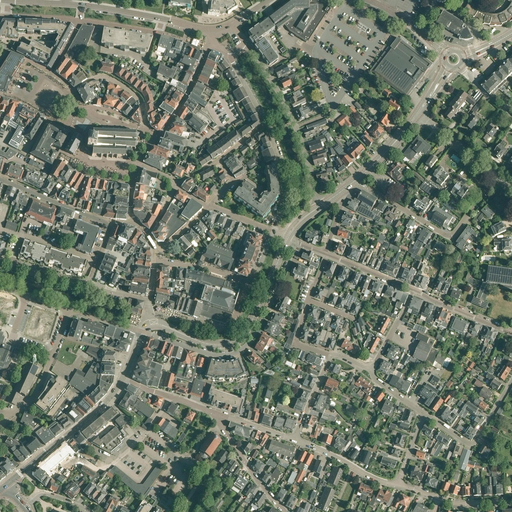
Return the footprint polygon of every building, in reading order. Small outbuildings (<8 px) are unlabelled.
[(208,15),(219,16),(219,14),(223,14),(218,0),(204,0),(204,3),(205,4),(206,6),(208,7),(208,15)] [(218,0),(223,14),(226,12),(228,14),(237,8),(233,2),(235,0),(218,0)] [(275,13),(268,18),(277,30),(284,25),(289,31),(299,38),(304,41),(306,43),(307,41),(308,41),(327,13),(328,14),(328,13),(328,12),(330,9),(331,9),(330,8),(330,7),(331,6),(331,5),(331,4),(330,4),(330,3),(330,2),(329,1),(328,0),(327,0),(292,0),(289,0),(289,2),(275,13)] [(489,25),(490,27),(502,26),(502,24),(507,23),(507,22),(511,18),(511,0),(508,0),(508,1),(511,3),(511,4),(510,6),(508,8),(506,10),(505,11),(504,12),(502,13),(499,14),(497,15),(495,15),(493,15),(492,15),(489,14),(487,13),(484,12),(472,4),(470,6),(469,5),(467,5),(464,11),(465,12),(473,18),(474,19),(483,25),(484,24),(489,25)] [(466,40),(467,40),(470,40),(473,39),(465,24),(444,11),(440,16),(436,23),(458,36),(459,39),(463,40),(466,40)] [(254,46),(255,47),(264,40),(262,37),(275,27),(268,18),(248,33),(251,37),(249,39),(253,44),(254,43),(255,45),(254,46)] [(44,66),(51,69),(62,48),(61,47),(63,44),(64,45),(74,28),(67,24),(66,26),(63,24),(56,24),(50,23),(42,23),(36,22),(32,22),(25,22),(18,22),(3,21),(0,26),(0,39),(1,36),(17,37),(18,30),(27,31),(27,34),(32,34),(33,31),(58,32),(56,36),(58,37),(55,43),(38,42),(37,44),(32,42),(31,43),(14,43),(13,45),(12,44),(10,49),(30,59),(38,63),(44,66)] [(59,75),(67,81),(77,67),(78,66),(80,67),(82,63),(80,62),(82,60),(95,27),(82,26),(67,52),(73,55),(59,75)] [(117,47),(118,31),(104,29),(101,44),(105,45),(105,47),(109,49),(114,49),(113,46),(117,47)] [(137,34),(118,31),(117,47),(121,48),(120,50),(125,52),(129,52),(129,49),(133,50),(137,34)] [(137,34),(133,50),(136,50),(136,53),(140,54),(145,54),(145,52),(148,52),(153,37),(137,34)] [(157,51),(164,54),(165,49),(169,39),(161,36),(158,47),(157,51)] [(372,72),(407,98),(416,85),(417,85),(423,76),(425,74),(429,69),(430,67),(432,64),(428,61),(421,56),(422,56),(421,56),(415,51),(408,46),(402,41),(398,38),(397,40),(372,72)] [(165,49),(164,54),(163,56),(174,59),(174,56),(178,58),(183,44),(182,43),(169,39),(165,49)] [(270,65),(271,66),(278,61),(277,60),(278,59),(264,40),(255,47),(269,66),(270,65)] [(186,58),(198,63),(202,55),(203,55),(202,53),(197,51),(198,48),(186,43),(182,56),(186,58)] [(219,65),(218,67),(223,74),(224,73),(224,72),(224,71),(230,67),(224,60),(224,59),(221,58),(222,55),(212,50),(210,53),(211,53),(207,60),(219,65)] [(10,52),(5,61),(18,69),(21,65),(20,65),(24,59),(24,58),(10,52)] [(54,72),(59,75),(73,55),(67,52),(64,57),(54,72)] [(288,61),(290,64),(297,60),(301,57),(299,54),(295,56),(288,61)] [(171,67),(172,67),(173,67),(175,68),(177,69),(192,77),(198,63),(186,58),(182,56),(179,63),(177,65),(176,65),(178,61),(174,60),(171,67)] [(489,80),(481,87),(494,99),(497,96),(495,93),(499,90),(504,84),(507,82),(505,80),(508,77),(511,73),(511,57),(508,61),(500,69),(494,74),(489,80)] [(105,73),(105,72),(108,60),(106,60),(105,63),(101,62),(99,71),(105,73)] [(105,72),(112,74),(114,65),(110,64),(111,61),(108,60),(105,72)] [(207,60),(205,66),(215,70),(217,66),(218,67),(219,65),(207,60)] [(1,67),(0,69),(0,74),(10,78),(12,79),(18,69),(5,61),(1,67)] [(289,73),(290,72),(291,72),(291,71),(291,70),(290,68),(289,68),(288,68),(287,69),(285,65),(274,71),(278,78),(281,77),(282,79),(288,76),(287,74),(289,73)] [(158,73),(172,80),(177,69),(175,68),(173,67),(172,67),(171,71),(163,67),(161,66),(160,66),(159,70),(158,73)] [(202,71),(220,79),(222,73),(215,70),(205,66),(202,71)] [(125,71),(126,71),(128,68),(126,67),(124,70),(120,67),(115,74),(120,78),(125,71)] [(234,74),(231,68),(224,72),(224,73),(227,78),(234,74)] [(172,80),(188,87),(192,77),(177,69),(172,80)] [(131,75),(134,72),(131,70),(129,74),(126,71),(125,71),(120,78),(126,82),(131,75)] [(200,76),(217,84),(220,79),(202,71),(200,76)] [(67,81),(74,88),(87,79),(80,72),(75,77),(72,74),(67,81)] [(172,80),(158,73),(156,79),(165,84),(173,87),(175,89),(184,94),(188,87),(172,80)] [(0,84),(8,87),(10,80),(9,79),(10,78),(0,74),(0,84)] [(126,82),(131,85),(136,78),(136,79),(139,76),(137,74),(134,77),(131,75),(126,82)] [(227,78),(230,83),(231,82),(237,79),(234,74),(227,78)] [(280,82),(284,88),(291,85),(289,82),(291,81),(293,79),(294,80),(295,76),(295,74),(291,76),(291,77),(288,79),(287,78),(280,82)] [(206,86),(215,90),(217,84),(200,76),(197,82),(206,86)] [(136,78),(131,85),(131,86),(136,90),(136,89),(141,82),(142,83),(144,79),(142,78),(140,81),(136,79),(136,78)] [(237,79),(231,82),(234,88),(240,85),(237,79)] [(86,85),(77,90),(85,104),(89,102),(94,99),(94,98),(95,98),(96,97),(100,86),(99,85),(100,84),(98,81),(93,81),(90,82),(86,85)] [(145,85),(142,83),(141,82),(136,89),(142,93),(147,86),(149,83),(147,82),(145,85)] [(103,105),(113,108),(118,99),(120,97),(124,91),(109,83),(103,105)] [(194,88),(211,98),(214,93),(197,83),(194,88)] [(173,87),(165,84),(161,95),(162,95),(163,93),(167,95),(167,94),(179,102),(183,95),(175,89),(173,87)] [(144,98),(145,98),(154,93),(153,90),(150,92),(147,86),(142,93),(144,98)] [(191,94),(208,103),(211,98),(194,88),(191,94)] [(238,103),(241,101),(248,98),(242,88),(233,93),(238,103)] [(113,108),(119,111),(128,101),(132,97),(124,91),(120,97),(118,99),(113,108)] [(289,100),(293,108),(301,104),(302,105),(305,103),(304,100),(303,100),(299,91),(297,92),(297,91),(292,94),(293,96),(294,96),(295,97),(289,100)] [(472,108),(473,106),(478,101),(480,98),(476,95),(474,98),(473,98),(472,97),(472,98),(469,95),(468,96),(461,91),(457,97),(463,102),(464,102),(465,100),(471,105),(470,107),(472,108)] [(144,98),(146,104),(153,103),(154,102),(152,97),(155,95),(154,93),(145,98),(144,98)] [(189,98),(205,108),(207,104),(191,94),(189,98)] [(167,95),(162,102),(174,110),(179,102),(167,95)] [(392,109),(396,113),(402,105),(398,103),(400,101),(394,97),(394,98),(391,96),(389,98),(392,100),(388,106),(392,109)] [(464,102),(463,102),(457,97),(455,99),(454,99),(453,100),(453,101),(460,107),(464,102)] [(3,118),(11,101),(3,98),(0,107),(0,122),(1,118),(3,118)] [(94,99),(89,102),(90,104),(92,105),(101,107),(101,105),(102,100),(95,98),(94,98),(94,99)] [(120,111),(128,117),(133,110),(129,107),(131,105),(133,107),(136,104),(136,103),(133,98),(129,102),(125,104),(120,111)] [(241,101),(244,107),(250,103),(248,98),(241,101)] [(197,117),(208,126),(214,131),(217,129),(217,128),(208,112),(189,99),(183,107),(197,117)] [(11,119),(19,105),(20,104),(11,101),(0,128),(5,130),(7,125),(10,119),(11,119)] [(449,106),(450,107),(457,112),(460,107),(453,101),(449,106)] [(170,116),(174,110),(162,102),(161,102),(158,104),(157,102),(154,104),(157,111),(160,109),(161,110),(162,110),(165,112),(164,112),(170,116)] [(354,105),(359,110),(362,107),(357,102),(354,105)] [(145,104),(147,114),(154,110),(153,107),(154,107),(153,103),(146,104),(145,104)] [(250,103),(244,107),(247,112),(253,109),(250,103)] [(296,116),(318,107),(316,103),(306,107),(307,108),(303,110),(301,107),(294,110),(296,116)] [(235,106),(242,119),(245,118),(237,104),(235,106)] [(17,150),(17,149),(20,145),(24,137),(28,130),(25,129),(27,126),(29,127),(32,121),(33,121),(38,114),(24,106),(24,107),(19,105),(11,119),(10,119),(7,125),(17,130),(8,145),(17,150)] [(193,122),(197,117),(183,107),(183,106),(177,117),(183,122),(184,121),(187,123),(189,120),(193,122)] [(348,110),(353,115),(357,111),(352,106),(348,110)] [(132,120),(140,124),(142,121),(138,107),(135,111),(129,117),(132,120)] [(296,116),(299,121),(306,118),(305,115),(309,113),(319,109),(318,107),(296,116)] [(446,118),(448,119),(449,119),(450,120),(455,114),(456,114),(457,112),(450,107),(448,109),(449,110),(445,115),(446,116),(446,118)] [(465,125),(471,129),(478,120),(480,118),(476,115),(477,114),(475,113),(478,110),(475,107),(472,110),(470,113),(470,114),(468,116),(471,118),(465,125)] [(156,114),(161,110),(160,109),(157,111),(147,116),(148,122),(151,126),(155,121),(153,118),(156,114)] [(253,109),(247,112),(250,118),(256,114),(253,109)] [(169,118),(170,116),(164,112),(163,111),(160,116),(156,114),(153,118),(155,121),(151,126),(151,127),(157,131),(158,131),(159,131),(160,130),(169,118)] [(379,122),(385,126),(386,125),(387,125),(390,122),(388,121),(390,118),(387,116),(388,114),(385,112),(383,114),(384,114),(383,116),(383,115),(381,118),(381,119),(379,122)] [(28,131),(28,130),(24,137),(31,141),(34,137),(41,124),(42,124),(45,118),(38,114),(33,121),(34,121),(28,131)] [(250,125),(249,126),(253,130),(261,123),(256,114),(250,118),(253,123),(250,125)] [(339,118),(345,124),(348,128),(352,123),(350,120),(344,114),(339,118)] [(169,132),(182,135),(184,128),(182,127),(185,122),(183,122),(177,117),(174,122),(169,132)] [(182,135),(194,138),(195,134),(196,132),(200,135),(208,126),(197,117),(193,122),(189,120),(187,123),(184,121),(183,122),(185,122),(182,127),(184,128),(182,135)] [(336,121),(342,127),(345,124),(339,118),(336,121)] [(316,135),(314,129),(328,123),(326,119),(325,119),(307,127),(308,129),(303,131),(306,138),(316,135)] [(30,154),(52,165),(57,154),(50,150),(50,147),(51,145),(54,144),(61,148),(69,132),(47,121),(30,154)] [(376,127),(374,128),(381,135),(381,134),(382,135),(383,133),(383,132),(382,131),(383,130),(378,125),(375,122),(373,124),(376,127)] [(482,138),(486,141),(490,136),(492,138),(496,132),(491,127),(493,125),(489,122),(489,123),(488,122),(484,127),(488,130),(482,138)] [(248,124),(243,128),(247,134),(253,130),(249,126),(248,124)] [(373,137),(375,139),(376,138),(377,139),(377,138),(378,139),(379,137),(379,136),(381,135),(374,128),(373,126),(368,131),(370,133),(374,136),(373,137)] [(238,132),(242,137),(247,134),(243,128),(238,132)] [(116,156),(116,158),(117,158),(117,156),(126,157),(126,153),(131,153),(131,150),(131,149),(134,149),(137,147),(137,143),(135,141),(138,139),(138,135),(136,133),(137,131),(136,131),(135,132),(133,132),(133,131),(132,131),(132,132),(127,132),(127,130),(126,130),(126,132),(119,132),(119,130),(118,130),(118,132),(113,131),(113,130),(112,130),(112,131),(109,131),(109,130),(108,129),(108,131),(103,131),(103,129),(102,129),(102,131),(93,130),(93,136),(91,137),(91,138),(88,138),(88,142),(88,147),(93,147),(93,155),(101,156),(101,157),(102,157),(102,156),(106,156),(106,158),(107,158),(107,156),(112,156),(112,158),(113,156),(116,156)] [(232,133),(230,134),(236,142),(241,139),(235,131),(232,133)] [(259,142),(261,140),(265,136),(260,131),(254,136),(259,142)] [(362,140),(369,147),(374,141),(368,135),(369,134),(366,131),(364,133),(366,135),(365,136),(363,135),(361,137),(363,139),(362,140)] [(185,143),(186,140),(168,134),(165,133),(164,138),(163,141),(160,140),(158,147),(181,155),(185,143)] [(65,151),(73,155),(82,139),(74,134),(65,151)] [(226,137),(225,138),(232,146),(236,142),(230,134),(226,137)] [(308,144),(311,152),(322,148),(321,143),(326,141),(324,135),(315,138),(316,141),(308,144)] [(265,136),(261,140),(262,142),(261,143),(262,145),(269,143),(266,136),(265,136)] [(221,141),(220,141),(227,150),(232,146),(225,138),(221,141)] [(339,145),(341,148),(344,146),(337,138),(334,140),(339,145)] [(405,155),(411,160),(414,156),(413,155),(416,152),(419,154),(422,151),(425,154),(431,147),(422,140),(421,141),(417,138),(408,150),(409,151),(405,155)] [(246,143),(250,148),(255,144),(253,143),(251,139),(250,139),(246,143)] [(353,142),(351,144),(351,145),(354,147),(353,148),(360,155),(361,154),(360,154),(365,149),(359,143),(358,143),(354,139),(352,141),(353,142)] [(218,143),(216,144),(222,153),(227,150),(220,141),(218,143)] [(496,153),(494,155),(495,156),(496,157),(495,158),(498,160),(498,159),(499,160),(503,155),(505,156),(507,152),(502,148),(506,144),(503,142),(494,152),(496,153)] [(262,145),(264,151),(271,149),(269,143),(262,145)] [(354,159),(355,159),(356,158),(356,159),(360,155),(353,148),(354,147),(351,145),(351,144),(349,143),(347,145),(349,147),(352,150),(350,151),(348,152),(352,156),(352,157),(352,158),(353,159),(354,159)] [(222,154),(222,153),(216,144),(211,148),(217,157),(222,154)] [(342,160),(348,167),(353,162),(347,156),(345,152),(341,148),(339,145),(334,149),(343,159),(342,160)] [(153,147),(149,153),(158,157),(166,159),(177,163),(178,160),(167,157),(169,152),(153,147)] [(0,155),(6,158),(8,160),(12,158),(14,156),(15,156),(18,153),(17,152),(9,148),(6,153),(0,150),(0,155)] [(206,151),(208,154),(212,160),(217,157),(211,148),(206,151)] [(271,149),(264,151),(261,152),(266,163),(275,160),(271,149)] [(313,158),(315,166),(325,163),(324,158),(327,157),(325,151),(317,153),(318,156),(313,158)] [(143,163),(160,170),(162,165),(165,165),(167,161),(148,153),(143,163)] [(203,157),(207,163),(212,160),(208,154),(203,157)] [(224,163),(228,168),(238,160),(234,155),(224,163)] [(426,164),(431,168),(437,160),(432,156),(426,164)] [(207,163),(203,157),(198,160),(201,166),(205,164),(207,163)] [(230,171),(232,174),(242,167),(240,163),(244,159),(242,157),(239,159),(239,160),(238,161),(238,160),(228,168),(230,171)] [(338,168),(340,172),(346,169),(339,160),(340,160),(338,157),(335,159),(337,162),(336,162),(338,165),(337,165),(339,168),(338,168)] [(246,164),(251,171),(255,168),(260,165),(255,158),(251,161),(246,164)] [(185,170),(183,173),(187,175),(188,172),(190,173),(191,171),(192,172),(194,168),(195,166),(191,164),(193,161),(190,160),(185,170)] [(49,175),(48,178),(55,183),(57,180),(66,165),(58,161),(49,175)] [(406,182),(412,188),(416,183),(411,178),(410,179),(405,175),(407,172),(397,161),(390,169),(389,167),(385,171),(386,172),(392,178),(393,178),(397,182),(403,177),(407,181),(406,182)] [(176,165),(171,174),(176,176),(180,167),(182,163),(180,162),(178,166),(176,165)] [(118,163),(116,178),(126,179),(128,165),(118,163)] [(180,167),(176,176),(181,179),(183,173),(185,170),(183,168),(185,164),(182,163),(180,167)] [(9,165),(5,175),(21,181),(28,183),(39,189),(41,188),(42,187),(42,186),(47,176),(41,173),(40,174),(35,172),(36,170),(32,169),(31,172),(25,170),(25,171),(20,169),(21,166),(16,164),(15,167),(9,165)] [(257,215),(262,219),(264,216),(265,217),(270,210),(269,210),(272,206),(272,207),(274,204),(276,205),(277,205),(279,204),(280,202),(280,201),(279,196),(281,196),(281,194),(282,194),(281,189),(282,188),(281,181),(280,182),(279,178),(280,178),(279,171),(278,171),(277,166),(276,166),(276,164),(271,164),(271,165),(267,165),(267,167),(265,168),(265,171),(264,171),(265,175),(266,174),(266,180),(267,180),(268,183),(267,183),(268,189),(267,189),(267,192),(262,193),(258,198),(252,193),(255,190),(244,182),(239,188),(237,189),(236,190),(236,191),(237,191),(233,196),(235,197),(234,199),(239,203),(240,202),(243,204),(243,205),(248,209),(249,208),(252,211),(251,211),(257,216),(257,215)] [(67,185),(74,172),(74,171),(66,166),(58,178),(56,182),(58,183),(59,182),(63,184),(59,189),(56,187),(53,191),(50,197),(57,200),(58,198),(62,191),(63,191),(67,185)] [(232,174),(235,178),(246,172),(242,167),(232,174)] [(319,180),(319,183),(326,182),(325,181),(328,180),(326,172),(332,171),(332,167),(321,169),(322,172),(316,174),(318,180),(319,180)] [(436,182),(441,186),(444,183),(443,183),(449,176),(443,171),(444,171),(444,169),(442,168),(440,168),(434,176),(438,179),(436,182)] [(146,169),(144,169),(143,170),(140,169),(139,172),(137,178),(136,184),(149,188),(153,188),(157,174),(146,171),(146,170),(146,169)] [(205,172),(208,178),(214,175),(211,169),(205,172)] [(219,175),(216,177),(217,179),(221,185),(229,179),(224,172),(221,169),(216,172),(219,175)] [(423,183),(425,180),(425,179),(414,169),(411,173),(423,183)] [(67,202),(71,191),(72,188),(71,188),(79,175),(74,172),(67,185),(63,191),(62,191),(58,198),(67,202)] [(200,177),(203,181),(208,178),(205,172),(199,175),(197,176),(198,178),(200,177)] [(72,188),(71,191),(79,194),(79,192),(76,190),(84,177),(79,175),(71,188),(72,188)] [(55,183),(48,178),(47,180),(41,190),(49,194),(55,184),(55,183)] [(88,195),(90,189),(93,180),(86,178),(84,184),(83,187),(79,199),(86,201),(88,195)] [(188,192),(190,193),(193,189),(195,186),(193,185),(190,183),(193,182),(191,179),(185,181),(181,187),(188,192)] [(97,194),(100,182),(93,180),(91,189),(90,189),(88,195),(86,201),(84,210),(89,212),(89,211),(91,205),(91,203),(90,202),(91,199),(95,200),(96,198),(97,197),(97,194)] [(420,188),(430,195),(435,187),(427,182),(425,180),(423,183),(420,188)] [(104,201),(108,183),(100,182),(97,194),(97,197),(96,198),(95,200),(96,200),(93,213),(100,215),(104,201)] [(108,183),(104,201),(105,202),(107,193),(112,194),(113,194),(114,184),(108,183)] [(443,193),(440,197),(442,199),(444,196),(446,194),(449,196),(451,194),(456,197),(455,198),(459,201),(462,198),(468,190),(464,187),(459,183),(452,191),(448,187),(443,193)] [(113,194),(113,195),(115,196),(128,199),(129,192),(129,188),(129,187),(127,186),(120,185),(118,184),(114,184),(113,194)] [(136,184),(135,193),(140,193),(143,193),(143,194),(148,194),(149,188),(136,184)] [(3,199),(6,200),(7,196),(13,198),(17,190),(8,186),(5,195),(3,199)] [(197,196),(199,197),(201,194),(200,194),(202,190),(198,187),(193,195),(197,197),(197,196)] [(15,203),(16,204),(17,204),(21,194),(22,192),(18,190),(11,205),(14,206),(15,203)] [(199,197),(206,202),(209,197),(205,194),(206,192),(202,190),(200,194),(201,194),(199,197)] [(431,199),(435,203),(439,197),(440,197),(443,193),(438,190),(431,199)] [(177,207),(183,211),(186,207),(183,204),(187,197),(178,191),(174,197),(180,201),(180,203),(179,202),(177,205),(178,206),(177,207)] [(358,199),(358,200),(356,198),(354,201),(351,199),(349,202),(347,204),(348,204),(347,207),(356,213),(357,212),(370,218),(373,219),(376,221),(375,223),(378,225),(380,221),(381,218),(377,215),(371,211),(373,208),(378,200),(363,191),(358,199)] [(154,204),(156,205),(157,203),(157,199),(153,198),(151,197),(148,197),(148,196),(148,194),(143,194),(143,193),(140,193),(135,193),(134,198),(133,200),(133,204),(143,204),(144,205),(144,203),(151,203),(152,203),(154,204)] [(14,210),(17,211),(18,207),(19,204),(21,205),(25,196),(21,194),(17,204),(16,204),(16,206),(14,210)] [(21,205),(20,208),(23,210),(24,208),(25,209),(26,207),(30,198),(25,196),(21,205)] [(118,206),(128,208),(128,199),(115,196),(114,202),(113,206),(108,204),(106,209),(114,211),(115,206),(118,207),(118,206)] [(413,207),(418,210),(427,198),(425,197),(422,201),(418,199),(413,207)] [(419,212),(422,215),(429,206),(428,206),(430,203),(429,203),(431,201),(427,198),(418,210),(419,211),(419,212)] [(38,221),(44,205),(39,203),(40,202),(38,202),(31,199),(24,216),(31,218),(38,221)] [(179,219),(186,224),(189,221),(202,209),(201,207),(191,199),(186,207),(183,211),(179,219)] [(375,209),(373,208),(371,211),(377,215),(378,213),(379,213),(380,211),(383,213),(387,206),(381,202),(379,202),(376,208),(375,209)] [(151,204),(152,203),(151,203),(144,203),(144,205),(143,204),(133,204),(133,211),(141,211),(143,209),(149,213),(150,214),(154,206),(149,205),(149,203),(151,204)] [(167,210),(179,219),(183,211),(177,207),(171,203),(171,204),(167,210)] [(156,205),(154,204),(154,206),(150,214),(156,218),(158,215),(161,207),(156,205)] [(42,224),(44,225),(46,226),(43,234),(50,236),(53,226),(56,217),(55,217),(58,209),(52,206),(51,208),(51,207),(44,205),(38,221),(43,223),(42,224)] [(116,219),(126,220),(127,213),(128,208),(118,206),(118,207),(115,206),(114,211),(106,209),(103,216),(108,218),(116,219)] [(431,220),(436,223),(444,212),(435,206),(430,214),(433,216),(431,220)] [(490,219),(495,214),(487,206),(483,209),(482,208),(472,221),(477,225),(476,227),(484,234),(485,233),(485,228),(483,228),(479,225),(481,222),(478,219),(483,212),(490,219)] [(56,217),(53,226),(56,227),(58,223),(60,223),(64,225),(62,229),(69,232),(75,213),(59,208),(56,217)] [(388,221),(395,210),(391,208),(391,209),(389,208),(385,215),(387,216),(385,219),(388,221)] [(136,217),(142,224),(149,213),(143,209),(141,211),(145,213),(144,214),(142,213),(134,213),(135,215),(136,217)] [(164,215),(182,227),(186,224),(179,219),(167,210),(164,215)] [(388,221),(391,223),(393,220),(395,221),(399,215),(397,214),(398,212),(395,210),(388,221)] [(210,230),(211,231),(214,225),(213,224),(217,215),(211,212),(209,213),(207,215),(202,219),(205,222),(206,223),(205,225),(208,227),(210,230)] [(356,222),(360,224),(362,219),(363,220),(364,217),(359,215),(358,220),(354,219),(354,220),(353,220),(354,215),(346,212),(344,216),(343,218),(356,222)] [(444,212),(436,223),(442,226),(444,223),(447,225),(453,217),(444,212)] [(149,213),(142,224),(143,225),(149,230),(156,218),(150,214),(149,213)] [(161,220),(178,231),(182,227),(164,215),(161,220)] [(214,224),(223,228),(227,219),(218,215),(214,224)] [(362,219),(360,224),(359,224),(362,226),(363,223),(364,221),(368,223),(369,220),(365,218),(364,217),(363,220),(362,219)] [(343,220),(341,224),(350,227),(351,225),(358,227),(359,224),(360,224),(356,222),(343,218),(342,220),(343,220)] [(408,232),(413,222),(408,219),(405,226),(408,228),(406,232),(405,231),(402,235),(405,236),(408,232)] [(159,224),(174,234),(178,231),(161,220),(159,224)] [(225,234),(227,235),(232,221),(228,220),(224,229),(226,230),(225,234)] [(393,226),(398,229),(402,223),(397,220),(393,226)] [(70,242),(69,247),(81,252),(90,255),(95,241),(100,230),(77,221),(74,230),(76,231),(75,233),(78,234),(74,244),(70,242)] [(200,235),(203,238),(204,236),(202,234),(204,232),(206,233),(208,231),(206,230),(207,229),(200,221),(193,227),(200,235)] [(227,235),(229,236),(230,232),(232,233),(237,223),(232,221),(227,235)] [(418,225),(413,222),(405,236),(407,238),(411,230),(415,232),(418,225)] [(232,236),(237,238),(238,236),(241,237),(245,228),(246,226),(241,224),(241,225),(238,223),(232,236)] [(495,236),(506,231),(502,223),(499,225),(498,223),(494,225),(495,227),(491,228),(494,235),(493,235),(494,237),(495,236)] [(116,244),(124,247),(135,229),(123,224),(122,227),(117,240),(110,238),(106,248),(105,249),(112,251),(114,246),(115,246),(116,244)] [(110,238),(117,240),(122,227),(115,224),(110,238)] [(156,229),(170,238),(174,234),(159,224),(158,226),(156,229)] [(468,227),(464,232),(470,237),(472,234),(475,237),(477,235),(480,237),(481,235),(478,232),(477,234),(474,232),(474,231),(468,227)] [(421,242),(427,231),(423,228),(416,239),(421,242)] [(137,242),(141,235),(141,234),(135,229),(127,243),(124,247),(123,250),(134,254),(138,247),(137,247),(139,244),(137,242)] [(158,241),(163,241),(163,240),(165,238),(168,240),(170,238),(156,229),(153,234),(155,235),(155,236),(157,240),(158,241)] [(338,236),(345,238),(349,240),(350,239),(349,239),(351,233),(349,232),(340,229),(339,232),(338,232),(337,234),(338,235),(338,236)] [(191,243),(193,245),(199,239),(191,230),(184,236),(191,244),(191,243)] [(207,234),(213,240),(215,239),(217,237),(210,230),(207,234)] [(419,245),(417,248),(415,251),(414,254),(417,256),(421,249),(420,249),(423,243),(425,244),(432,233),(427,231),(421,242),(419,245)] [(246,245),(246,246),(258,251),(259,249),(258,248),(259,246),(260,246),(262,241),(262,240),(263,238),(261,238),(262,237),(254,234),(251,233),(251,234),(247,232),(243,244),(246,245)] [(464,232),(460,237),(466,242),(468,239),(472,242),(472,241),(475,243),(477,241),(474,238),(473,239),(470,237),(464,232)] [(311,244),(315,245),(317,241),(321,243),(322,239),(318,237),(308,233),(305,240),(307,241),(307,242),(309,243),(310,242),(311,243),(311,244)] [(144,250),(148,249),(147,247),(148,246),(146,244),(147,243),(143,240),(144,237),(141,235),(137,242),(139,244),(137,247),(138,247),(140,248),(143,249),(143,248),(144,250)] [(391,243),(393,245),(394,243),(397,244),(400,238),(395,235),(391,243)] [(177,243),(185,251),(192,245),(183,236),(177,243)] [(461,251),(466,254),(466,251),(463,248),(463,247),(464,244),(468,247),(468,246),(471,249),(473,246),(470,244),(466,242),(460,237),(456,243),(458,244),(456,247),(461,251)] [(501,252),(503,252),(503,251),(504,251),(504,254),(505,255),(510,254),(511,253),(511,251),(511,250),(511,243),(511,240),(500,241),(500,240),(494,240),(494,246),(500,246),(501,252)] [(30,258),(35,244),(35,243),(31,242),(30,243),(24,241),(20,254),(23,255),(23,256),(28,258),(28,257),(30,258)] [(434,247),(443,253),(446,246),(443,245),(443,244),(441,243),(438,241),(434,247)] [(202,262),(203,261),(204,257),(211,260),(210,264),(220,268),(220,266),(225,268),(224,269),(229,271),(237,252),(236,252),(233,251),(229,249),(227,248),(226,248),(223,247),(212,242),(205,249),(196,259),(202,262)] [(335,253),(342,256),(346,246),(339,243),(338,244),(337,243),(335,247),(337,247),(335,253)] [(40,262),(41,261),(45,248),(35,244),(30,258),(32,258),(31,259),(40,262)] [(459,250),(452,245),(450,248),(453,251),(449,258),(453,260),(459,250)] [(241,260),(253,264),(253,263),(254,264),(256,258),(258,252),(258,251),(246,246),(241,260)] [(352,249),(348,258),(358,262),(361,255),(364,248),(364,247),(362,246),(359,252),(356,251),(357,248),(357,247),(353,246),(352,247),(352,249)] [(51,264),(55,251),(51,250),(51,248),(47,247),(46,248),(45,248),(41,261),(44,262),(44,263),(48,265),(49,264),(51,264)] [(133,264),(132,264),(135,265),(150,267),(151,262),(151,256),(151,250),(150,248),(148,249),(144,250),(140,249),(137,248),(136,253),(135,255),(134,258),(133,258),(131,257),(128,263),(131,264),(131,263),(133,264)] [(186,253),(189,256),(195,251),(191,248),(186,253)] [(363,255),(360,263),(365,265),(366,264),(367,264),(373,251),(369,250),(368,254),(365,252),(366,249),(364,248),(361,255),(363,255)] [(58,266),(61,268),(65,254),(55,251),(51,264),(52,265),(51,268),(57,270),(58,266)] [(302,258),(310,262),(311,261),(313,262),(315,258),(313,258),(314,254),(310,252),(308,252),(306,255),(304,254),(302,258)] [(70,270),(71,271),(76,258),(72,256),(72,255),(68,254),(68,255),(65,254),(61,268),(61,269),(70,272),(70,270)] [(117,259),(106,254),(103,260),(115,264),(117,259)] [(455,265),(459,267),(463,259),(464,257),(460,255),(459,257),(458,257),(455,265)] [(368,266),(373,268),(377,259),(375,258),(375,257),(373,256),(373,257),(372,257),(368,266)] [(373,268),(378,271),(382,261),(383,258),(381,257),(380,260),(377,259),(373,268)] [(78,273),(82,274),(86,261),(81,259),(80,260),(78,259),(78,258),(76,258),(71,271),(73,271),(73,273),(78,274),(78,273)] [(115,264),(103,260),(101,265),(113,270),(115,264)] [(246,277),(248,278),(249,275),(251,269),(250,269),(251,266),(252,267),(253,264),(241,260),(237,270),(233,269),(232,272),(236,273),(238,274),(246,277)] [(386,262),(385,262),(381,272),(388,275),(393,264),(392,264),(391,265),(390,264),(391,262),(387,260),(386,262)] [(310,262),(308,268),(298,264),(296,269),(295,270),(294,269),(293,270),(292,272),(292,274),(295,274),(294,277),(297,279),(297,278),(302,280),(302,277),(306,279),(308,274),(310,275),(312,271),(313,271),(315,268),(317,269),(319,265),(313,262),(311,261),(310,262)] [(326,265),(326,266),(323,273),(326,274),(327,273),(332,275),(337,265),(331,262),(329,267),(326,265)] [(388,275),(396,278),(400,268),(401,267),(400,266),(401,265),(398,263),(397,265),(396,266),(394,266),(395,262),(394,262),(393,263),(393,264),(388,275)] [(113,270),(101,265),(99,270),(105,273),(103,275),(109,278),(113,270)] [(471,303),(486,309),(488,303),(485,302),(491,287),(511,289),(511,270),(488,266),(488,272),(487,273),(487,274),(487,276),(487,277),(486,281),(483,280),(483,281),(482,281),(482,282),(483,282),(476,298),(474,297),(471,303)] [(175,288),(175,286),(172,285),(172,288),(170,288),(167,288),(168,283),(168,276),(169,271),(172,271),(172,267),(169,267),(159,267),(159,268),(157,268),(155,283),(156,283),(156,292),(169,295),(174,296),(174,292),(175,288)] [(343,267),(338,278),(344,280),(345,278),(348,279),(350,275),(351,272),(348,271),(349,270),(343,267)] [(403,267),(402,270),(398,279),(406,282),(410,273),(411,271),(405,268),(403,267)] [(421,267),(419,270),(415,281),(416,281),(415,284),(415,286),(424,290),(429,279),(421,276),(425,268),(421,267)] [(133,274),(149,277),(150,271),(134,268),(133,274)] [(185,270),(177,270),(175,286),(175,288),(184,291),(184,286),(179,286),(180,281),(184,282),(185,270)] [(406,282),(411,284),(414,276),(415,276),(416,272),(411,270),(411,271),(410,273),(406,282)] [(199,286),(202,274),(186,271),(184,291),(191,292),(191,291),(193,292),(194,289),(197,290),(199,286)] [(351,283),(357,285),(361,275),(355,272),(351,283)] [(119,275),(113,273),(108,284),(114,286),(115,283),(118,284),(122,277),(119,275)] [(199,316),(225,324),(230,320),(232,313),(203,304),(203,302),(233,312),(241,287),(202,274),(199,286),(197,292),(195,291),(192,301),(187,316),(189,316),(189,317),(197,319),(198,319),(199,316)] [(132,275),(131,282),(135,283),(148,285),(149,277),(132,275)] [(365,294),(367,290),(371,279),(365,277),(361,287),(364,289),(362,293),(365,294)] [(440,292),(446,294),(450,285),(452,280),(448,279),(447,282),(446,281),(445,283),(444,283),(440,292)] [(121,280),(118,285),(128,287),(128,286),(129,286),(128,293),(146,297),(148,285),(135,283),(131,282),(126,281),(121,280)] [(434,289),(440,292),(444,283),(443,283),(444,281),(442,280),(441,282),(438,280),(434,289)] [(370,290),(375,292),(379,283),(374,281),(370,290)] [(379,300),(380,300),(381,297),(379,297),(380,295),(384,285),(379,283),(375,292),(377,293),(375,298),(377,299),(379,300)] [(392,298),(396,290),(387,286),(384,294),(392,298)] [(457,299),(458,299),(461,293),(458,292),(459,290),(452,287),(449,294),(452,295),(451,297),(455,298),(455,299),(457,299)] [(330,288),(329,291),(326,298),(330,300),(328,303),(329,303),(328,304),(331,305),(331,304),(334,306),(336,302),(338,297),(333,295),(335,290),(330,288)] [(317,289),(314,297),(320,300),(322,296),(326,298),(329,291),(324,289),(323,291),(317,289)] [(397,302),(398,302),(400,303),(404,293),(396,290),(392,298),(398,300),(397,302)] [(192,296),(193,293),(191,292),(184,291),(183,294),(174,292),(174,296),(174,297),(178,298),(174,310),(187,314),(191,301),(189,300),(190,295),(192,296)] [(12,300),(13,295),(6,293),(6,294),(0,292),(0,300),(7,302),(8,299),(12,300)] [(169,296),(156,292),(154,301),(154,302),(166,305),(167,302),(170,303),(170,302),(175,303),(176,300),(169,298),(169,296)] [(395,307),(400,309),(402,304),(405,305),(409,295),(404,293),(400,303),(398,302),(395,307)] [(344,305),(348,307),(352,296),(347,294),(345,299),(346,300),(339,298),(336,306),(337,307),(339,308),(341,309),(342,309),(343,307),(344,305)] [(281,296),(278,303),(291,309),(292,307),(286,304),(289,299),(281,296)] [(352,296),(348,307),(352,309),(350,312),(351,312),(350,313),(353,314),(353,313),(356,315),(360,306),(353,304),(354,303),(355,304),(357,299),(355,298),(352,296)] [(413,310),(418,299),(414,297),(412,298),(408,308),(413,310)] [(137,314),(141,315),(142,311),(144,302),(134,300),(128,298),(127,302),(126,306),(132,307),(131,312),(138,313),(137,314)] [(423,301),(418,299),(413,310),(419,312),(423,301)] [(173,310),(175,303),(170,302),(170,303),(167,302),(166,305),(166,308),(173,310)] [(435,310),(435,309),(436,307),(434,306),(426,302),(422,312),(422,313),(421,315),(427,318),(426,322),(431,325),(435,317),(430,315),(432,310),(435,310)] [(275,310),(282,313),(284,309),(290,311),(291,309),(278,303),(275,310)] [(320,314),(316,313),(317,309),(311,307),(308,315),(313,317),(310,323),(316,325),(320,314)] [(436,320),(435,322),(438,323),(437,327),(440,328),(440,326),(442,322),(446,311),(441,309),(436,320)] [(319,320),(324,322),(325,322),(322,328),(327,330),(332,319),(327,317),(329,314),(328,314),(329,313),(326,312),(326,313),(323,311),(319,320)] [(452,313),(451,313),(446,311),(442,322),(447,324),(452,313)] [(270,323),(276,325),(278,327),(279,325),(281,322),(285,324),(286,321),(283,319),(285,317),(283,317),(278,314),(278,315),(274,313),(270,321),(271,321),(270,323)] [(335,316),(334,318),(331,325),(336,327),(334,333),(339,335),(344,324),(339,322),(341,319),(335,316)] [(381,325),(386,327),(390,320),(382,316),(380,321),(382,322),(381,325)] [(449,330),(464,336),(469,324),(454,317),(449,330)] [(294,334),(295,334),(299,322),(294,320),(289,318),(287,321),(292,324),(295,325),(291,333),(294,334)] [(73,323),(72,323),(70,328),(71,329),(69,334),(68,335),(67,337),(79,341),(82,332),(84,332),(102,338),(106,325),(105,325),(105,327),(103,326),(102,325),(97,323),(96,324),(91,323),(91,321),(88,320),(87,324),(74,320),(73,323)] [(269,322),(266,327),(278,332),(279,330),(275,328),(276,325),(270,323),(269,322)] [(471,335),(476,337),(477,334),(477,333),(478,330),(481,331),(483,327),(482,325),(481,325),(473,322),(469,330),(472,331),(471,335)] [(310,326),(308,331),(303,330),(300,338),(301,339),(301,340),(305,341),(307,337),(311,338),(316,326),(311,324),(310,326)] [(374,330),(382,335),(386,327),(381,325),(379,327),(377,326),(374,330)] [(419,332),(424,334),(426,329),(419,326),(418,327),(417,331),(419,332)] [(128,345),(131,346),(134,336),(109,327),(108,331),(106,330),(104,336),(128,345)] [(269,335),(273,337),(274,334),(278,336),(279,333),(278,332),(266,327),(264,331),(270,334),(269,335)] [(486,347),(488,344),(487,344),(486,343),(492,329),(490,329),(486,327),(482,337),(481,337),(481,339),(484,340),(485,339),(486,339),(484,343),(483,346),(482,345),(480,351),(483,353),(486,347)] [(486,343),(487,344),(488,344),(489,340),(491,341),(490,344),(494,345),(495,343),(493,342),(498,332),(494,331),(494,330),(492,329),(486,343)] [(323,342),(327,332),(322,330),(320,335),(314,334),(311,342),(313,343),(313,344),(314,344),(314,345),(316,346),(317,345),(319,341),(323,342)] [(0,373),(1,373),(2,370),(6,371),(9,365),(12,358),(14,359),(15,356),(13,355),(15,349),(3,344),(5,337),(2,336),(3,333),(0,331),(0,373)] [(293,341),(295,334),(294,334),(291,333),(289,331),(286,337),(288,338),(293,341)] [(332,333),(327,332),(323,342),(327,344),(326,348),(330,350),(331,349),(332,350),(335,341),(330,339),(332,333)] [(427,344),(432,347),(435,341),(427,337),(428,335),(424,334),(419,332),(419,333),(416,339),(420,341),(427,344)] [(262,334),(259,341),(266,346),(267,343),(270,339),(262,334)] [(366,342),(376,347),(379,340),(372,336),(369,335),(366,342)] [(81,342),(90,345),(92,339),(83,336),(81,342)] [(126,352),(128,345),(104,336),(103,340),(110,342),(108,346),(126,352)] [(147,339),(143,350),(149,352),(150,350),(157,352),(159,351),(162,343),(153,340),(149,338),(147,339)] [(341,347),(348,351),(350,346),(348,344),(349,342),(345,339),(341,347)] [(262,353),(265,354),(267,351),(264,349),(266,346),(259,341),(255,348),(262,353)] [(376,347),(366,342),(364,346),(365,346),(363,349),(372,354),(376,347)] [(443,365),(447,367),(451,360),(446,357),(447,356),(439,352),(439,351),(420,342),(413,357),(433,366),(434,362),(442,366),(443,365)] [(162,343),(159,352),(159,353),(164,355),(168,345),(162,343)] [(388,350),(397,355),(400,349),(391,344),(388,350)] [(173,346),(168,345),(164,355),(169,357),(171,352),(173,346)] [(348,351),(355,355),(359,347),(354,345),(353,347),(350,346),(348,351)] [(107,352),(107,351),(102,351),(99,351),(100,350),(87,346),(85,349),(87,350),(86,353),(97,360),(96,361),(102,362),(115,362),(115,353),(107,352)] [(175,359),(180,360),(183,349),(173,347),(171,353),(172,353),(170,357),(175,359)] [(143,351),(140,357),(152,362),(155,354),(149,352),(150,350),(149,352),(143,350),(143,351)] [(176,376),(175,378),(181,380),(182,379),(189,381),(188,382),(191,383),(192,379),(193,375),(196,367),(197,363),(194,362),(195,358),(193,357),(195,353),(184,350),(180,363),(179,363),(178,366),(176,376)] [(385,356),(394,361),(397,355),(388,350),(385,356)] [(312,366),(313,366),(317,357),(309,353),(309,354),(305,352),(301,360),(305,362),(312,365),(312,366)] [(248,356),(248,357),(247,358),(251,361),(250,363),(252,364),(253,364),(254,364),(256,366),(258,363),(260,365),(262,362),(259,359),(252,353),(250,355),(249,355),(248,356)] [(137,364),(160,374),(162,366),(152,362),(140,357),(137,364)] [(316,366),(321,369),(325,360),(324,359),(320,357),(320,358),(317,357),(313,366),(315,368),(316,366)] [(198,358),(197,363),(196,367),(199,368),(199,369),(201,369),(201,368),(202,368),(204,360),(198,358)] [(224,363),(225,379),(225,380),(229,380),(232,379),(232,380),(235,379),(239,378),(238,378),(242,376),(242,377),(245,375),(238,359),(232,362),(230,362),(224,363)] [(222,379),(225,379),(224,363),(224,362),(218,362),(216,362),(210,360),(205,377),(208,378),(212,379),(215,380),(218,380),(218,379),(222,379)] [(380,365),(389,369),(392,364),(383,360),(380,365)] [(7,402),(16,406),(20,395),(25,397),(38,368),(27,363),(14,391),(13,391),(7,402)] [(94,363),(87,374),(111,386),(113,384),(114,376),(100,376),(101,367),(94,363)] [(328,371),(338,375),(341,368),(341,367),(341,366),(340,365),(339,365),(338,365),(338,366),(331,363),(328,371)] [(101,364),(101,367),(100,376),(114,376),(115,364),(101,364)] [(152,381),(159,384),(160,379),(159,378),(160,374),(137,364),(133,372),(152,381)] [(387,377),(390,378),(394,372),(391,370),(389,369),(380,365),(378,370),(388,375),(387,377)] [(500,367),(498,370),(507,375),(511,370),(504,366),(502,369),(500,367)] [(75,373),(84,378),(106,394),(107,393),(111,386),(87,374),(86,375),(77,370),(75,373)] [(497,377),(504,381),(507,375),(498,370),(497,371),(500,373),(497,377)] [(150,386),(157,388),(159,384),(152,381),(133,372),(131,376),(133,379),(147,386),(149,387),(150,386)] [(398,372),(396,377),(394,376),(390,384),(395,387),(400,379),(402,374),(398,372)] [(485,377),(490,380),(488,385),(497,391),(502,384),(494,380),(495,378),(494,378),(494,377),(485,372),(483,375),(486,377),(485,377)] [(86,395),(95,405),(106,394),(84,378),(75,373),(69,384),(85,395),(86,395)] [(174,378),(175,378),(176,376),(167,373),(163,387),(171,390),(172,386),(174,378)] [(305,381),(314,385),(316,379),(307,375),(305,381)] [(33,406),(46,415),(54,407),(59,400),(62,397),(69,389),(71,386),(59,377),(56,381),(51,377),(50,380),(51,381),(49,383),(33,406)] [(362,387),(366,382),(360,377),(354,384),(358,387),(360,385),(362,387)] [(181,380),(175,378),(174,378),(172,386),(175,386),(173,391),(186,395),(187,391),(187,390),(186,389),(187,387),(180,385),(181,380)] [(323,390),(331,393),(332,390),(336,391),(337,389),(336,389),(339,383),(328,378),(325,384),(323,390)] [(189,391),(190,392),(189,394),(201,398),(206,384),(201,382),(198,381),(192,379),(191,383),(189,391)] [(395,387),(401,390),(405,382),(400,379),(395,387)] [(405,382),(401,390),(407,393),(412,383),(406,380),(405,382)] [(302,386),(312,390),(314,385),(305,381),(302,386)] [(363,391),(367,394),(373,387),(366,382),(362,387),(365,389),(363,391)] [(419,395),(425,399),(433,387),(427,384),(425,387),(419,395)] [(127,393),(145,403),(147,400),(142,397),(142,396),(140,395),(142,391),(129,385),(127,386),(124,390),(127,393)] [(241,399),(220,392),(214,389),(215,387),(212,385),(208,396),(209,396),(207,402),(209,403),(208,405),(217,408),(218,405),(222,407),(221,409),(230,412),(231,410),(235,411),(234,414),(240,416),(240,415),(243,416),(244,409),(241,409),(245,397),(242,396),(241,399)] [(424,403),(429,407),(436,395),(439,391),(433,387),(425,399),(426,400),(424,403)] [(480,395),(489,400),(493,393),(484,387),(483,387),(481,390),(482,391),(480,395)] [(265,398),(270,400),(273,389),(268,388),(265,398)] [(69,389),(62,397),(72,403),(76,406),(77,406),(86,414),(92,408),(82,398),(81,397),(69,389)] [(298,400),(306,403),(310,393),(302,389),(298,400)] [(375,403),(377,405),(384,396),(379,392),(374,398),(377,401),(375,403)] [(144,424),(148,427),(152,420),(150,419),(155,411),(144,404),(145,403),(127,393),(123,399),(137,408),(136,409),(139,411),(143,414),(148,418),(144,424)] [(319,393),(316,400),(323,404),(327,405),(329,406),(331,401),(330,400),(330,398),(327,397),(319,393)] [(443,401),(444,402),(445,403),(451,396),(452,395),(449,393),(448,394),(446,397),(443,400),(443,401)] [(86,395),(85,395),(82,398),(92,408),(95,405),(86,395)] [(445,403),(448,405),(452,401),(454,398),(451,396),(445,403)] [(72,403),(62,397),(59,400),(54,407),(60,412),(62,413),(66,416),(74,424),(82,417),(77,411),(76,411),(76,410),(75,410),(74,409),(73,409),(73,408),(72,408),(71,408),(71,407),(71,406),(71,405),(72,404),(72,403)] [(156,408),(161,410),(162,407),(164,403),(162,402),(163,399),(156,397),(153,405),(157,406),(156,408)] [(443,403),(444,402),(443,401),(443,400),(438,397),(435,402),(431,408),(431,409),(433,411),(434,410),(436,412),(441,405),(442,403),(443,403)] [(478,407),(484,411),(488,405),(482,401),(482,402),(477,398),(474,403),(476,405),(479,406),(478,407)] [(134,411),(136,409),(137,408),(123,399),(119,405),(127,410),(129,408),(134,411)] [(306,403),(298,400),(295,404),(304,408),(306,403)] [(323,404),(316,400),(313,407),(316,409),(316,411),(321,413),(323,408),(327,410),(329,406),(327,405),(323,404)] [(384,412),(388,414),(387,416),(390,416),(392,411),(390,410),(393,404),(389,402),(387,401),(386,401),(383,406),(380,412),(383,413),(384,412)] [(469,407),(476,412),(478,409),(468,402),(466,405),(468,406),(469,407)] [(80,415),(82,417),(86,414),(77,406),(76,406),(72,403),(72,404),(71,405),(71,406),(71,407),(72,408),(73,408),(73,409),(74,409),(75,410),(76,410),(76,411),(77,411),(78,412),(79,414),(80,415)] [(165,412),(173,416),(179,407),(175,405),(172,403),(171,403),(165,412)] [(294,409),(302,412),(304,408),(295,404),(294,409)] [(460,413),(462,415),(463,414),(466,410),(469,407),(468,406),(466,405),(464,404),(461,409),(462,410),(460,413)] [(243,419),(250,420),(252,412),(249,412),(251,406),(246,405),(243,419)] [(345,410),(354,414),(357,409),(347,405),(345,410)] [(439,417),(445,422),(450,415),(447,413),(450,409),(446,406),(443,410),(443,411),(439,417)] [(52,420),(60,412),(54,407),(46,415),(52,420)] [(402,415),(411,418),(413,412),(405,409),(399,407),(397,410),(403,412),(402,415)] [(469,407),(466,410),(474,416),(477,412),(476,412),(469,407)] [(111,408),(101,416),(111,427),(122,417),(117,411),(116,412),(111,408)] [(259,424),(270,427),(270,426),(271,426),(274,415),(274,413),(275,413),(275,412),(265,409),(263,414),(259,424)] [(35,434),(45,445),(54,438),(48,430),(47,430),(46,428),(28,412),(25,410),(20,423),(35,434)] [(445,422),(452,426),(456,419),(459,415),(456,413),(455,413),(453,411),(450,415),(445,422)] [(194,415),(194,414),(192,413),(191,413),(189,412),(185,419),(184,418),(183,421),(189,424),(191,422),(194,415)] [(250,420),(257,422),(259,414),(252,412),(250,420)] [(57,424),(64,431),(73,424),(65,417),(66,416),(62,413),(55,423),(57,424)] [(321,418),(325,420),(327,420),(331,421),(331,422),(334,423),(335,418),(333,417),(332,417),(329,415),(323,413),(321,418)] [(400,421),(409,424),(411,418),(402,415),(400,421)] [(473,420),(481,425),(485,420),(477,415),(473,420)] [(101,416),(91,424),(113,451),(122,443),(121,442),(122,441),(111,427),(101,416)] [(376,416),(373,422),(378,425),(381,418),(376,416)] [(122,417),(111,427),(122,441),(128,436),(124,431),(126,429),(124,427),(128,424),(122,417)] [(282,431),(282,428),(285,420),(276,417),(272,427),(282,431)] [(167,435),(174,439),(178,431),(165,421),(160,418),(154,427),(158,430),(159,429),(167,435)] [(282,428),(292,431),(295,421),(286,418),(285,420),(282,428)] [(470,425),(478,430),(481,425),(473,420),(470,425)] [(55,438),(64,431),(57,424),(55,423),(55,422),(47,428),(55,438)] [(247,440),(250,442),(251,438),(252,436),(250,435),(251,434),(253,430),(230,422),(228,427),(229,427),(228,429),(231,430),(230,432),(248,439),(247,440)] [(399,429),(407,432),(409,425),(401,423),(397,422),(396,425),(390,424),(388,428),(390,428),(395,430),(395,428),(399,429)] [(425,435),(431,439),(435,433),(432,432),(434,428),(426,423),(422,430),(425,432),(425,433),(425,435)] [(91,424),(80,434),(86,441),(93,444),(94,444),(111,452),(113,451),(91,424)] [(467,430),(475,435),(478,430),(470,425),(467,430)] [(395,438),(404,441),(405,436),(397,433),(397,432),(392,430),(390,434),(395,436),(395,438)] [(463,435),(471,440),(475,435),(467,430),(463,435)] [(251,438),(258,440),(261,433),(254,431),(252,436),(251,438)] [(428,454),(429,454),(433,456),(438,448),(440,445),(446,436),(439,432),(435,438),(438,440),(435,447),(436,447),(434,449),(431,448),(433,442),(429,441),(427,447),(430,448),(428,454)] [(73,439),(81,449),(83,451),(88,446),(89,448),(93,444),(86,441),(80,434),(80,433),(73,439)] [(177,441),(180,443),(186,435),(182,433),(177,441)] [(257,444),(262,447),(265,442),(268,437),(262,433),(259,439),(260,439),(257,444)] [(332,439),(334,439),(335,435),(330,433),(328,436),(325,435),(323,435),(322,439),(323,439),(322,442),(329,445),(332,439)] [(206,459),(207,459),(209,457),(210,458),(221,441),(219,440),(220,438),(214,434),(213,435),(211,434),(203,446),(201,445),(200,447),(201,448),(199,450),(200,451),(199,453),(200,454),(200,457),(203,459),(206,459)] [(452,439),(446,436),(440,445),(443,447),(444,444),(448,446),(452,439)] [(13,454),(21,464),(26,460),(19,452),(24,448),(23,446),(22,445),(8,437),(5,441),(2,439),(1,442),(4,443),(3,444),(12,449),(11,450),(13,453),(13,454)] [(33,437),(28,441),(37,452),(42,448),(35,439),(33,437)] [(343,451),(346,452),(352,443),(348,440),(345,443),(344,445),(337,441),(339,439),(337,437),(331,446),(341,453),(343,451)] [(392,444),(401,448),(404,441),(395,438),(392,444)] [(73,439),(68,443),(71,447),(71,448),(76,454),(76,453),(81,449),(73,439)] [(274,452),(277,443),(271,440),(268,450),(273,451),(271,455),(270,455),(270,457),(273,458),(275,452),(274,452)] [(23,446),(24,448),(31,456),(37,452),(28,441),(23,446)] [(241,448),(246,455),(249,451),(251,452),(253,449),(255,446),(251,443),(250,444),(245,441),(243,445),(242,444),(241,445),(241,446),(241,447),(241,448)] [(491,448),(493,450),(495,445),(494,444),(489,441),(486,445),(491,449),(491,448)] [(68,443),(39,468),(42,471),(43,471),(46,474),(49,477),(52,474),(53,475),(54,473),(56,471),(55,470),(68,458),(69,459),(76,454),(71,448),(71,447),(68,443)] [(280,454),(283,445),(277,443),(274,452),(275,452),(278,453),(277,457),(279,458),(280,454)] [(347,456),(353,461),(359,453),(354,449),(357,445),(353,443),(347,451),(350,453),(347,456)] [(453,454),(460,456),(463,447),(457,444),(453,454)] [(285,460),(286,456),(289,447),(283,445),(280,454),(284,455),(283,459),(285,460)] [(478,452),(484,456),(486,453),(488,455),(491,450),(488,449),(482,445),(478,452)] [(289,461),(291,462),(292,458),(292,456),(294,457),(295,453),(293,452),(295,449),(289,447),(286,456),(290,457),(289,461)] [(1,451),(10,458),(13,455),(3,448),(1,451)] [(19,452),(26,460),(31,456),(24,448),(19,452)] [(366,465),(371,453),(365,450),(366,449),(363,448),(362,450),(360,454),(363,455),(360,462),(361,463),(361,464),(364,465),(364,464),(366,465)] [(390,456),(397,458),(400,450),(393,448),(390,456)] [(250,456),(254,459),(258,452),(254,449),(250,456)] [(457,468),(465,471),(466,467),(467,464),(468,461),(469,458),(471,452),(464,449),(461,457),(460,460),(457,468)] [(215,459),(222,464),(229,455),(222,450),(215,459)] [(299,465),(301,466),(307,454),(302,451),(297,460),(301,462),(299,465)] [(418,458),(423,460),(425,456),(428,457),(429,454),(428,454),(426,453),(418,451),(416,456),(419,457),(418,458)] [(444,459),(449,460),(451,457),(452,453),(447,451),(444,459)] [(295,481),(299,483),(305,472),(303,471),(305,468),(303,467),(304,464),(308,466),(313,457),(307,454),(301,466),(300,469),(301,470),(295,481)] [(389,468),(393,470),(394,468),(396,462),(383,457),(380,464),(384,465),(390,467),(389,468)] [(448,465),(453,467),(456,459),(451,457),(448,465)] [(266,464),(268,466),(269,466),(269,465),(275,469),(277,465),(272,462),(273,460),(270,458),(268,461),(266,464)] [(0,464),(0,468),(7,476),(15,469),(14,468),(17,465),(13,461),(10,463),(7,459),(0,464)] [(222,473),(230,478),(232,474),(235,476),(240,469),(237,467),(238,465),(231,460),(222,473)] [(257,473),(260,474),(265,466),(255,460),(251,466),(254,471),(255,471),(255,472),(256,473),(257,473)] [(315,477),(321,479),(324,472),(321,471),(324,463),(317,460),(312,471),(317,473),(315,477)] [(80,471),(93,478),(96,473),(84,465),(80,471)] [(216,472),(219,474),(224,467),(221,465),(216,472)] [(411,477),(415,479),(418,471),(419,471),(419,469),(412,466),(410,472),(412,473),(411,477)] [(427,472),(433,474),(435,468),(433,467),(429,466),(427,472)] [(332,472),(341,476),(343,471),(334,467),(332,472)] [(45,474),(46,474),(43,471),(42,471),(39,468),(32,474),(32,476),(40,483),(44,479),(43,477),(45,475),(44,475),(45,474)] [(110,469),(107,473),(105,475),(111,479),(115,474),(113,472),(110,470),(111,470),(110,469)] [(265,485),(270,488),(273,484),(275,486),(277,483),(275,482),(280,474),(279,473),(280,472),(279,471),(276,469),(274,472),(272,475),(269,478),(266,483),(266,484),(265,485)] [(415,479),(421,481),(424,473),(419,471),(418,471),(415,479)] [(330,477),(339,481),(341,476),(332,472),(330,477)] [(260,479),(266,483),(269,478),(272,475),(270,473),(268,475),(264,473),(260,479)] [(492,477),(493,482),(493,486),(495,486),(495,495),(503,494),(502,485),(501,483),(499,483),(498,485),(498,486),(497,486),(497,478),(497,473),(492,473),(492,477)] [(425,484),(436,488),(438,482),(434,480),(434,479),(431,478),(432,475),(429,474),(428,477),(425,484)] [(46,477),(45,475),(43,477),(44,479),(40,483),(41,483),(40,484),(40,485),(42,486),(43,486),(43,485),(45,487),(48,483),(50,479),(47,476),(46,477)] [(239,475),(232,485),(241,491),(248,481),(239,475)] [(208,480),(202,477),(197,485),(203,489),(208,480)] [(327,483),(336,487),(339,481),(330,477),(327,483)] [(483,488),(484,495),(492,495),(492,487),(492,482),(492,477),(488,477),(488,487),(483,487),(483,485),(481,485),(481,488),(483,488)] [(47,489),(56,492),(59,486),(55,484),(56,482),(53,480),(52,479),(50,482),(47,489)] [(63,492),(66,494),(76,485),(79,483),(77,480),(74,483),(72,481),(65,488),(66,489),(63,492)] [(450,485),(451,481),(449,480),(448,484),(444,482),(441,490),(447,492),(450,485)] [(83,492),(88,496),(97,485),(92,481),(83,492)] [(246,495),(248,496),(255,485),(251,482),(246,490),(245,489),(243,493),(246,495)] [(88,496),(93,500),(106,485),(106,484),(104,483),(100,488),(97,485),(88,496)] [(360,499),(362,500),(367,487),(360,484),(358,492),(357,495),(360,496),(360,499)] [(450,494),(457,496),(458,491),(459,492),(460,488),(461,485),(458,484),(457,487),(453,486),(450,494)] [(66,494),(72,500),(77,495),(76,494),(81,490),(76,485),(66,494)] [(93,500),(98,504),(105,496),(107,494),(105,492),(107,490),(105,489),(108,486),(106,485),(93,500)] [(140,496),(142,498),(149,489),(143,485),(140,485),(140,496)] [(244,501),(248,504),(250,501),(252,499),(255,496),(254,496),(259,488),(255,485),(248,496),(244,501)] [(323,492),(333,496),(335,491),(326,487),(323,492)] [(362,500),(365,501),(367,495),(370,497),(373,489),(367,487),(362,500)] [(149,489),(142,498),(142,499),(143,500),(151,490),(149,488),(149,489)] [(275,496),(281,503),(287,492),(280,488),(275,496)] [(380,504),(381,501),(386,492),(383,490),(383,491),(380,490),(380,491),(379,493),(376,491),(369,505),(372,507),(375,502),(380,504)] [(265,501),(264,501),(266,497),(261,491),(253,503),(259,508),(262,504),(263,504),(265,501)] [(321,498),(330,502),(333,496),(323,492),(321,498)] [(386,505),(390,507),(393,500),(390,498),(391,495),(388,494),(389,493),(386,492),(381,501),(387,503),(386,505)] [(284,506),(292,510),(296,504),(298,500),(292,497),(293,495),(291,494),(288,499),(284,506)] [(398,505),(401,506),(405,497),(402,495),(401,496),(399,495),(393,507),(396,508),(398,505)] [(102,511),(110,511),(114,506),(115,507),(119,500),(111,496),(102,511)] [(152,506),(154,508),(159,500),(153,496),(151,498),(156,501),(152,506)] [(204,500),(212,506),(214,502),(207,496),(204,500)] [(401,511),(403,511),(404,511),(410,501),(408,500),(409,499),(405,497),(401,506),(403,507),(401,511)] [(319,503),(328,507),(330,502),(321,498),(319,503)] [(214,508),(217,510),(223,501),(220,500),(219,501),(214,508)] [(148,511),(152,508),(147,505),(146,507),(144,506),(146,504),(142,501),(135,511),(148,511)] [(304,511),(305,511),(306,511),(308,511),(311,505),(305,503),(302,510),(298,508),(295,511),(304,511)] [(317,509),(325,511),(326,511),(328,507),(319,503),(317,509)] [(412,511),(413,511),(419,511),(423,506),(417,503),(413,510),(412,509),(410,511),(412,511)]
